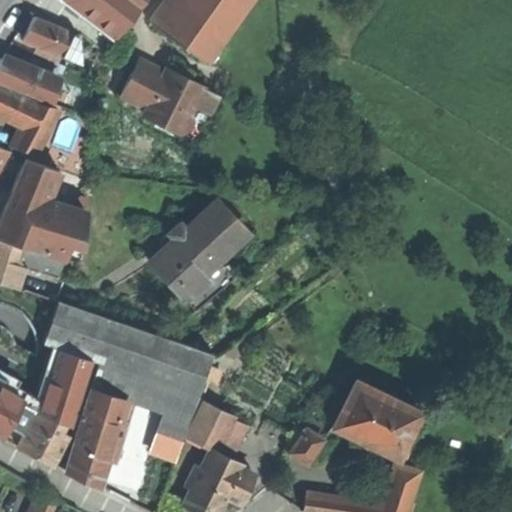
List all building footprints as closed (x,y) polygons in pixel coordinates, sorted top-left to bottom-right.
[(62,0),(115,38),(142,0),(62,0)] [(247,0),(161,0),(148,19),(205,60),(247,0)] [(28,27),(23,37),(41,44),(54,49),(78,60),(77,34),(32,15),(28,27)] [(51,57),(54,49),(41,44),(38,52),(51,57)] [(51,76),(0,55),(0,78),(52,100),(51,76)] [(128,76),(120,92),(146,105),(143,110),(179,128),(176,133),(193,142),(218,92),(182,75),(181,78),(138,57),(128,76)] [(0,111),(6,114),(17,92),(0,84),(0,111)] [(6,114),(20,121),(31,99),(17,92),(6,114)] [(57,106),(32,97),(31,99),(20,121),(10,142),(35,152),(57,106)] [(4,202),(0,212),(0,235),(28,244),(46,198),(58,167),(23,155),(4,202)] [(84,210),(46,198),(28,244),(63,254),(79,259),(84,210)] [(164,277),(178,293),(216,258),(245,231),(215,199),(148,261),(164,277)] [(28,244),(0,235),(0,257),(22,264),(56,275),(63,254),(28,244)] [(0,279),(16,285),(22,264),(0,257),(0,279)] [(232,276),(216,258),(178,293),(195,311),(232,276)] [(24,288),(16,285),(0,279),(0,295),(1,296),(8,310),(0,332),(0,334),(6,336),(15,312),(24,288)] [(57,299),(43,340),(91,356),(99,358),(83,406),(118,418),(118,416),(162,430),(155,449),(175,456),(211,350),(57,299)] [(46,322),(15,312),(6,336),(16,340),(18,333),(40,340),(41,339),(46,322)] [(43,340),(41,339),(40,340),(18,333),(16,340),(9,358),(53,372),(82,382),(91,356),(43,340)] [(71,421),(82,382),(53,372),(48,393),(42,411),(71,421)] [(359,438),(397,456),(399,452),(408,433),(419,408),(353,377),(331,425),(359,438)] [(19,402),(24,406),(28,390),(16,386),(12,398),(19,402)] [(24,406),(42,411),(48,393),(29,387),(28,390),(24,406)] [(0,433),(2,434),(19,402),(12,398),(3,392),(0,399),(0,433)] [(185,435),(209,446),(215,449),(220,438),(230,416),(232,413),(202,399),(185,435)] [(106,454),(118,418),(83,406),(63,467),(78,474),(97,483),(106,454)] [(33,412),(17,443),(34,452),(52,461),(68,430),(33,412)] [(245,423),(230,416),(220,438),(234,445),(245,423)] [(122,419),(118,418),(106,454),(115,457),(125,425),(120,424),(122,419)] [(287,449),(306,462),(321,440),(303,427),(287,449)] [(414,436),(408,433),(399,452),(406,455),(414,436)] [(215,449),(209,446),(183,500),(199,508),(207,511),(216,511),(226,493),(239,464),(241,461),(215,449)] [(397,456),(394,462),(402,464),(406,455),(399,452),(397,456)] [(394,462),(393,461),(380,503),(376,511),(404,511),(419,469),(402,464),(394,462)] [(253,470),(239,464),(226,493),(239,499),(253,470)] [(302,509),(324,511),(376,511),(380,503),(305,492),(302,509)] [(34,494),(27,511),(54,511),(58,503),(34,494)]
